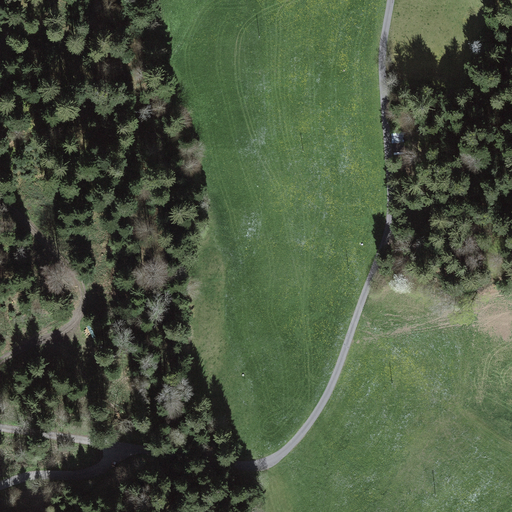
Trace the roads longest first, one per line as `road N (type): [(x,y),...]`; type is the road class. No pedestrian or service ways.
road 1 (track): [(121,446),(260,465),(294,440),(328,393),(383,244),(379,63),(391,0)]
road 2 (track): [(0,485),(91,470),(121,446)]
road 3 (track): [(121,446),(0,426)]
